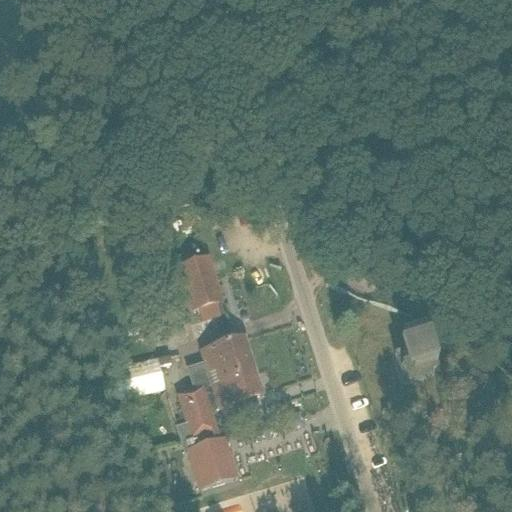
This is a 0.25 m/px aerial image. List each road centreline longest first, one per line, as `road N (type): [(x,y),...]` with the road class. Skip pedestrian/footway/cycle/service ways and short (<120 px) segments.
road 1 (unclassified): [(373,511),(210,0)]
road 2 (track): [(293,266),(511,341)]
